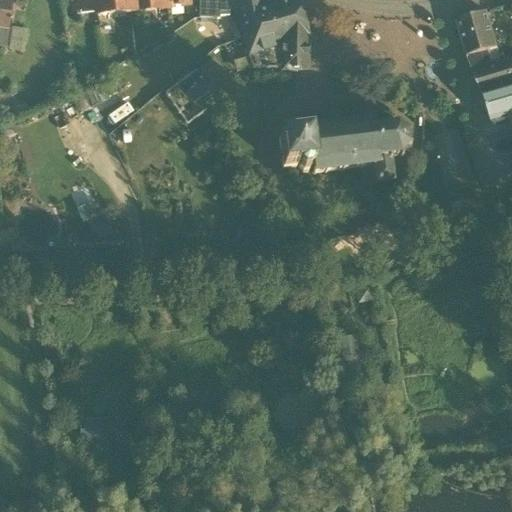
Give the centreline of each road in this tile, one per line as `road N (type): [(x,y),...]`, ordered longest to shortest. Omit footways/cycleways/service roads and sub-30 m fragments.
road 1 (track): [(499,214),(487,238),(360,275),(36,304)]
road 2 (residential): [(441,7),(492,191)]
